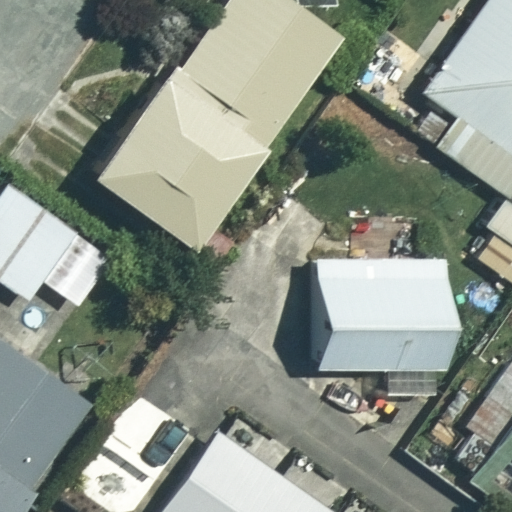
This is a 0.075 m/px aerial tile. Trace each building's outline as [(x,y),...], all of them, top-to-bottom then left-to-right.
[(340,39),(289,0),(221,0),(90,170),(183,242),(340,39)] [(511,0),(483,0),(422,87),(437,98),(415,129),(506,193),(511,183),(511,0)] [(421,52),(380,29),(351,79),(391,103),(421,52)] [(74,228),(6,180),(0,187),(0,279),(25,297),(74,228)] [(511,205),(500,198),(484,224),(492,228),(475,256),(511,278),(511,205)] [(312,258),(316,366),(378,364),(379,389),(449,386),(444,253),(312,258)] [(0,511),(6,511),(89,405),(0,337),(0,511)] [(511,376),(502,369),(465,423),(472,428),(448,462),(511,506),(511,376)] [(190,429),(145,398),(112,448),(157,478),(190,429)] [(156,511),(370,511),(226,412),(156,511)]
